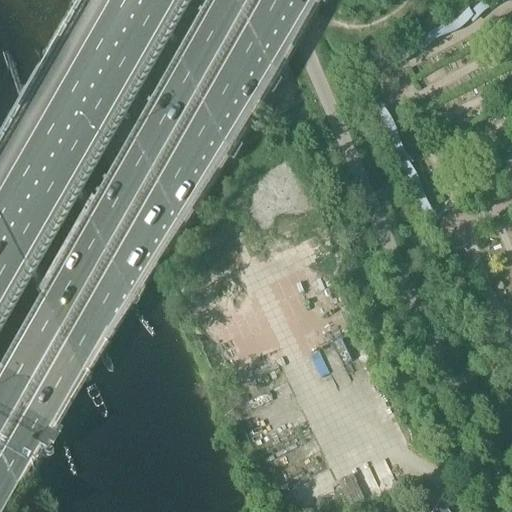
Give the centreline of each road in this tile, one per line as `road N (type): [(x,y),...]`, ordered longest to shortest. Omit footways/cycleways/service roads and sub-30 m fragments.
road 1 (motorway): [(0,484),(275,0)]
road 2 (unclassified): [(511,485),(420,322),(284,0)]
road 3 (motorway): [(0,401),(229,0)]
road 4 (motorway): [(144,0),(0,249)]
